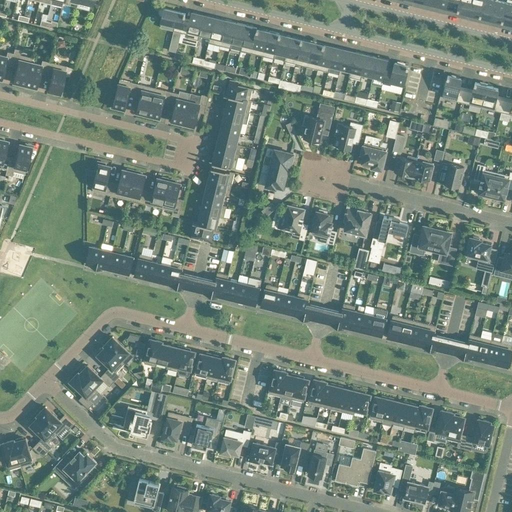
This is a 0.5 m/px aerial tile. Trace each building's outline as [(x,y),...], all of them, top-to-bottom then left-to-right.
[(437,0),(436,5),(440,6),(440,7),(445,8),(446,7),(447,7),(448,0),(437,0)] [(457,10),(458,10),(460,0),(448,0),(447,7),(451,8),(451,10),(457,11),(457,10)] [(471,0),(460,0),(458,10),(460,10),(459,12),(465,13),(465,12),(469,13),(471,0)] [(471,0),(469,13),(471,13),(470,14),(476,16),(476,14),(480,15),(483,0),(471,0)] [(483,0),(480,15),(482,16),(481,17),(487,18),(487,17),(491,18),(495,0),(483,0)] [(507,2),(497,0),(495,0),(491,18),(493,19),(492,20),(498,21),(498,20),(502,21),(507,2)] [(511,23),(511,0),(507,0),(507,2),(502,21),(504,21),(504,22),(509,24),(509,23),(511,23)] [(159,11),(159,12),(159,13),(160,14),(161,15),(162,15),(163,16),(162,21),(160,28),(173,31),(181,33),(187,34),(191,21),(190,21),(184,19),(186,13),(184,13),(164,8),(163,8),(162,8),(161,9),(160,9),(160,10),(159,11)] [(199,34),(204,16),(199,15),(199,13),(194,12),(194,13),(192,13),(190,21),(191,21),(187,34),(181,33),(178,42),(197,47),(200,34),(199,34)] [(210,37),(215,18),(210,17),(210,16),(205,15),(205,16),(204,16),(199,34),(200,34),(210,37)] [(210,37),(209,43),(220,46),(226,21),(221,20),(221,19),(216,18),(216,19),(215,18),(210,37)] [(46,22),(45,26),(56,29),(57,22),(51,21),(51,23),(46,22)] [(236,24),(226,21),(220,46),(230,48),(236,24)] [(241,51),(247,26),(236,24),(230,48),(241,51)] [(251,53),(257,29),(247,26),(241,51),(251,53)] [(251,53),(262,56),(268,32),(264,31),(265,29),(259,28),(259,29),(257,29),(251,53)] [(268,32),(262,56),(273,59),(279,34),(275,33),(276,32),(270,31),(270,32),(268,32)] [(284,61),(285,61),(291,37),(287,36),(287,35),(281,34),(281,35),(279,34),(273,59),(274,59),(274,58),(284,60),(284,61)] [(291,37),(285,61),(296,64),(302,40),(298,39),(298,38),(293,36),(292,37),(291,37)] [(296,64),(307,67),(313,42),(309,41),(309,40),(304,39),(303,40),(302,40),(296,64)] [(313,42),(307,67),(318,69),(324,45),(320,44),(320,43),(315,42),(314,43),(313,42)] [(334,48),(324,45),(318,69),(328,72),(334,48)] [(0,79),(1,79),(5,65),(10,66),(15,48),(14,48),(13,53),(7,52),(6,56),(0,54),(0,79)] [(17,85),(24,86),(31,57),(30,57),(20,55),(21,50),(15,48),(10,66),(16,67),(13,82),(17,83),(17,85)] [(334,48),(328,72),(339,75),(340,69),(345,50),(334,48)] [(345,50),(340,69),(350,71),(351,71),(355,53),(345,50)] [(350,71),(349,77),(360,80),(361,80),(362,74),(366,56),(362,54),(362,53),(357,52),(356,53),(355,53),(351,71),(350,71)] [(367,56),(366,56),(362,74),(373,77),(377,58),(373,57),(373,56),(368,55),(367,56)] [(39,73),(45,74),(48,62),(42,60),(41,65),(30,62),(31,57),(24,86),(31,88),(31,87),(36,88),(39,73)] [(382,59),(377,58),(373,77),(384,79),(383,82),(390,84),(393,70),(387,69),(389,61),(387,61),(388,59),(382,58),(382,59)] [(54,63),(48,62),(45,74),(51,76),(47,91),(53,92),(53,93),(60,95),(62,88),(61,88),(64,75),(69,77),(73,68),(66,66),(65,65),(65,66),(55,63),(54,63)] [(395,63),(393,70),(390,84),(403,87),(405,77),(407,77),(408,71),(407,71),(408,68),(408,66),(404,65),(404,64),(398,62),(398,63),(395,63)] [(442,98),(462,102),(465,89),(459,88),(461,79),(458,78),(458,77),(452,75),(452,77),(448,75),(447,78),(447,81),(445,80),(444,86),(445,86),(443,96),(442,98)] [(129,95),(135,96),(138,84),(132,82),(131,82),(121,79),(120,79),(115,101),(113,100),(111,108),(119,110),(119,108),(125,110),(129,95)] [(278,87),(289,90),(291,82),(280,80),(279,84),(278,87)] [(253,100),(250,100),(252,89),(253,90),(253,89),(238,85),(238,83),(230,81),(227,95),(253,101),(253,100)] [(291,82),(289,90),(300,93),(301,89),(302,85),(291,82)] [(465,89),(462,102),(481,107),(487,85),(486,85),(487,84),(481,82),(481,84),(477,83),(477,82),(475,82),(475,84),(473,91),(465,89)] [(144,85),(138,84),(135,96),(140,98),(137,113),(141,114),(141,115),(148,117),(155,87),(155,88),(144,85),(145,85),(144,85)] [(487,85),(481,107),(501,112),(505,99),(496,97),(498,88),(487,85)] [(156,88),(155,87),(148,117),(155,118),(155,117),(160,118),(163,103),(169,105),(172,92),(167,91),(167,90),(166,90),(155,88),(156,88)] [(176,124),(183,125),(189,101),(178,98),(179,94),(172,92),(169,105),(175,106),(172,121),(176,122),(176,124)] [(200,104),(189,101),(183,125),(190,127),(190,126),(195,127),(198,112),(205,113),(207,102),(209,96),(202,94),(200,104)] [(253,101),(227,95),(229,96),(226,107),(250,112),(249,112),(252,101),(253,101)] [(266,95),(264,103),(271,105),(273,97),(266,95)] [(356,96),(355,102),(366,105),(368,99),(356,96)] [(379,102),(368,99),(366,105),(377,108),(379,102)] [(511,100),(505,99),(501,112),(511,115),(511,114),(511,100)] [(392,102),(390,110),(398,111),(400,104),(398,103),(397,104),(395,103),(395,102),(392,102)] [(226,107),(224,118),(242,122),(242,123),(247,124),(246,124),(249,113),(250,113),(250,112),(226,107)] [(319,141),(321,134),(328,135),(333,113),(319,110),(317,117),(310,116),(305,115),(302,125),(306,126),(305,130),(306,131),(304,138),(312,139),(311,142),(318,144),(319,141)] [(224,118),(221,129),(239,133),(242,123),(242,122),(224,118)] [(396,138),(397,134),(400,122),(391,120),(387,136),(396,138)] [(344,147),(345,148),(351,147),(352,143),(358,144),(363,125),(351,121),(350,126),(338,123),(335,135),(338,135),(336,145),(337,146),(337,148),(343,150),(344,147)] [(297,133),(292,122),(286,124),(291,135),(297,133)] [(457,123),(455,130),(463,132),(464,126),(464,125),(457,123)] [(242,145),(237,144),(239,133),(221,129),(218,140),(242,146),(242,145)] [(405,136),(397,134),(396,138),(393,149),(401,151),(405,136)] [(470,136),(468,143),(477,145),(479,139),(470,136)] [(3,138),(0,137),(0,168),(1,169),(1,168),(6,170),(5,174),(10,157),(4,156),(7,141),(3,140),(3,138)] [(218,140),(216,151),(239,157),(239,156),(241,146),(242,146),(218,140)] [(386,148),(387,143),(381,142),(381,141),(380,146),(364,143),(361,154),(364,155),(362,162),(372,165),(372,168),(382,170),(387,148),(386,148)] [(10,157),(5,174),(12,176),(13,171),(24,174),(23,174),(24,175),(30,153),(31,153),(33,146),(25,144),(25,145),(19,144),(16,158),(10,157)] [(265,156),(263,164),(271,166),(287,170),(289,170),(290,169),(291,163),(293,154),(275,149),(273,158),(265,156)] [(434,159),(441,161),(444,151),(437,150),(434,159)] [(239,157),(216,151),(214,157),(213,156),(212,163),(236,169),(236,168),(238,157),(239,157)] [(412,178),(417,158),(408,156),(407,159),(398,157),(395,172),(405,175),(405,177),(412,178)] [(417,158),(412,178),(418,180),(419,178),(430,181),(434,164),(423,161),(423,163),(416,161),(417,158)] [(247,159),(245,166),(252,168),(254,161),(248,159),(247,159)] [(97,171),(86,168),(86,174),(96,176),(92,191),(93,191),(104,194),(110,195),(113,182),(108,181),(111,166),(105,165),(106,163),(98,162),(96,169),(98,169),(97,171)] [(464,167),(449,163),(444,184),(459,188),(464,167)] [(263,164),(261,173),(269,174),(266,186),(276,188),(276,186),(283,188),(287,172),(287,170),(271,166),(263,164)] [(483,196),(491,198),(497,173),(485,170),(486,166),(478,164),(474,179),(481,181),(480,183),(480,186),(481,186),(479,193),(484,194),(483,196)] [(235,172),(230,171),(211,167),(209,173),(210,173),(209,179),(232,184),(234,173),(235,173),(235,172)] [(128,200),(135,171),(128,169),(128,170),(123,169),(119,184),(113,182),(110,195),(116,197),(117,197),(127,199),(127,200),(128,200)] [(142,172),(135,171),(128,200),(138,202),(139,203),(139,202),(145,204),(148,191),(142,190),(146,175),(141,174),(142,172)] [(509,175),(497,173),(491,198),(499,200),(499,198),(504,199),(506,192),(507,193),(508,188),(511,188),(511,171),(510,172),(509,175)] [(148,191),(145,204),(151,205),(151,206),(152,206),(152,205),(162,208),(170,179),(163,177),(162,179),(158,178),(154,192),(148,191)] [(176,181),(170,179),(162,208),(163,208),(173,211),(172,215),(179,217),(183,200),(177,198),(181,183),(176,182),(176,181)] [(232,185),(232,184),(209,179),(206,190),(229,195),(232,185)] [(206,190),(203,201),(222,205),(224,194),(206,190)] [(203,201),(201,212),(219,216),(219,217),(224,218),(224,217),(226,207),(227,207),(227,206),(222,205),(203,201)] [(262,210),(266,216),(276,208),(272,203),(262,210)] [(286,214),(282,213),(279,227),(293,231),(292,237),(305,240),(308,224),(303,223),(304,218),(302,217),(304,209),(298,207),(297,205),(292,203),(291,205),(288,205),(286,214)] [(347,220),(345,230),(366,235),(371,213),(359,210),(359,211),(348,208),(345,219),(347,220)] [(333,215),(332,214),(327,213),(327,211),(320,209),(319,211),(317,211),(311,233),(328,238),(327,242),(334,244),(337,232),(331,230),(332,226),(331,226),(332,222),(331,222),(333,215)] [(216,228),(219,217),(219,216),(201,212),(198,223),(196,222),(195,223),(216,228)] [(372,247),(368,261),(379,263),(385,241),(386,241),(388,231),(406,235),(408,225),(398,222),(399,220),(384,216),(382,222),(377,221),(373,237),(371,247),(372,247)] [(195,223),(192,237),(210,241),(214,228),(216,228),(195,223)] [(433,250),(438,228),(432,226),(431,227),(424,226),(421,235),(414,233),(409,252),(424,255),(426,248),(433,250)] [(445,229),(438,228),(433,250),(440,251),(438,259),(446,261),(446,264),(453,265),(457,248),(448,246),(451,232),(445,231),(445,229)] [(473,238),(470,237),(470,239),(468,239),(466,246),(468,246),(466,256),(478,259),(476,268),(492,272),(498,250),(490,248),(491,244),(481,242),(482,240),(480,239),(480,237),(473,236),(473,238)] [(247,245),(245,250),(250,251),(256,253),(258,244),(248,241),(247,241),(247,245)] [(97,267),(101,249),(90,246),(86,263),(92,264),(91,266),(97,267)] [(262,254),(270,256),(272,249),(264,247),(262,254)] [(360,248),(355,266),(364,269),(369,250),(360,248)] [(108,268),(112,252),(101,249),(97,267),(102,269),(103,267),(108,268)] [(232,261),(234,251),(225,249),(223,259),(232,261)] [(118,272),(122,254),(112,252),(108,268),(113,269),(112,271),(118,272)] [(511,253),(506,253),(505,258),(498,256),(494,274),(511,278),(511,253)] [(122,254),(118,272),(123,274),(124,272),(129,273),(133,257),(122,254)] [(140,254),(135,275),(141,276),(140,278),(146,279),(150,261),(151,261),(152,256),(142,254),(140,254)] [(150,261),(146,279),(151,281),(152,279),(157,280),(161,264),(151,261),(150,261)] [(172,266),(168,283),(173,284),(172,286),(178,287),(180,278),(182,272),(184,264),(183,264),(172,261),(171,266),(172,266)] [(161,264),(157,280),(168,283),(172,266),(171,266),(161,264)] [(392,265),(391,273),(399,275),(401,267),(392,265)] [(180,278),(178,287),(183,289),(184,287),(188,288),(195,290),(199,276),(192,274),(183,272),(182,272),(180,278)] [(218,295),(223,296),(227,280),(228,275),(218,272),(217,272),(215,280),(214,286),(212,295),(217,297),(218,295)] [(206,294),(212,295),(214,286),(215,280),(214,280),(199,276),(195,290),(207,292),(206,294)] [(388,286),(390,277),(384,276),(382,284),(388,286)] [(248,285),(244,303),(250,305),(250,303),(255,304),(261,280),(250,277),(248,285)] [(227,280),(223,296),(234,299),(238,282),(227,280)] [(238,302),(244,303),(248,285),(238,282),(234,299),(239,300),(238,302)] [(266,284),(261,306),(267,307),(266,309),(272,310),(277,292),(278,287),(266,284)] [(432,296),(433,290),(423,288),(422,293),(432,296)] [(277,292),(272,310),(278,312),(278,310),(283,311),(287,294),(277,292)] [(298,297),(294,314),(299,315),(298,317),(304,318),(306,308),(307,308),(308,303),(310,295),(309,295),(299,292),(297,297),(298,297)] [(287,294),(283,311),(294,314),(298,297),(287,294)] [(489,304),(478,301),(477,307),(488,310),(489,304)] [(306,308),(304,318),(310,319),(310,318),(322,320),(325,307),(319,305),(308,303),(307,308),(306,308)] [(344,326),(349,327),(353,311),(354,306),(344,303),(342,311),(340,317),(341,317),(338,326),(344,328),(344,326)] [(511,305),(508,305),(504,304),(500,303),(499,306),(499,308),(509,311),(511,305)] [(499,308),(499,306),(489,304),(488,310),(498,312),(499,308)] [(332,325),(338,326),(341,317),(340,317),(342,311),(340,311),(325,307),(322,320),(333,323),(332,325)] [(377,308),(375,316),(370,334),(376,336),(376,334),(382,335),(386,318),(388,311),(377,308)] [(353,311),(349,327),(360,330),(364,313),(354,311),(353,311)] [(364,333),(370,334),(375,316),(364,313),(360,330),(365,331),(364,333)] [(393,340),(398,341),(404,318),(393,315),(388,337),(393,338),(393,340)] [(404,318),(398,341),(404,343),(404,341),(409,342),(415,321),(404,318)] [(425,323),(415,321),(409,342),(420,345),(425,323)] [(425,348),(430,349),(433,339),(434,334),(436,326),(425,323),(420,345),(425,346),(425,348)] [(481,337),(476,358),(486,361),(491,339),(493,332),(482,330),(481,337)] [(441,350),(448,351),(451,338),(445,336),(436,334),(434,334),(433,339),(430,349),(436,350),(437,349),(441,350)] [(467,348),(464,357),(470,359),(470,357),(475,358),(481,337),(470,334),(468,342),(467,348)] [(113,336),(104,345),(106,347),(120,361),(121,360),(129,352),(113,336)] [(162,341),(155,340),(152,339),(150,338),(150,339),(150,340),(144,363),(156,366),(157,361),(162,343),(162,341)] [(468,342),(467,341),(460,340),(458,339),(457,339),(451,338),(448,351),(455,353),(459,354),(459,356),(464,357),(467,348),(468,342)] [(491,364),(496,365),(502,342),(491,339),(486,361),(491,362),(491,364)] [(146,344),(139,342),(136,355),(143,356),(146,344)] [(511,344),(502,342),(496,365),(502,366),(503,365),(508,366),(511,350),(511,349),(511,344)] [(172,346),(162,343),(157,361),(168,364),(172,346)] [(172,346),(168,364),(166,368),(178,371),(184,347),(178,345),(177,347),(172,346)] [(99,353),(98,355),(110,367),(105,372),(115,381),(119,377),(120,376),(116,372),(124,364),(121,360),(120,361),(106,347),(104,348),(103,346),(98,352),(99,353)] [(184,347),(178,371),(178,374),(189,376),(191,369),(195,351),(190,350),(190,349),(184,347)] [(207,378),(213,354),(206,352),(206,354),(201,353),(195,375),(207,378)] [(219,356),(213,354),(207,378),(217,381),(223,358),(219,357),(219,356)] [(235,361),(235,360),(235,359),(234,359),(231,358),(223,356),(223,358),(217,381),(229,384),(235,361)] [(81,372),(80,373),(95,387),(102,379),(110,386),(115,381),(105,372),(100,377),(88,365),(86,367),(85,365),(80,371),(81,372)] [(275,369),(275,370),(275,371),(269,394),(280,396),(286,372),(280,370),(277,369),(275,369)] [(98,391),(95,387),(80,373),(79,372),(70,381),(84,394),(79,399),(88,408),(94,403),(90,399),(98,391)] [(280,396),(292,399),(298,375),(291,373),(291,375),(287,374),(287,372),(286,372),(280,396)] [(304,376),(298,375),(292,399),(303,402),(309,379),(304,378),(304,376)] [(326,381),(320,380),(316,379),(315,379),(314,380),(309,403),(320,406),(326,381)] [(320,406),(331,409),(337,384),(331,383),(331,384),(326,383),(327,381),(326,381),(320,406)] [(343,386),(337,384),(331,409),(342,411),(348,389),(343,388),(343,386)] [(353,390),(348,389),(342,411),(353,414),(359,390),(353,388),(353,390)] [(366,391),(359,390),(353,414),(354,414),(355,410),(366,412),(370,394),(365,393),(366,391)] [(168,394),(161,392),(156,391),(153,405),(164,408),(168,394)] [(370,418),(382,421),(383,416),(388,397),(382,395),(381,397),(376,396),(370,418)] [(95,404),(99,408),(107,402),(103,397),(95,404)] [(388,397),(383,416),(394,419),(398,401),(394,400),(394,398),(388,397)] [(392,424),(404,427),(410,402),(404,401),(403,402),(398,401),(394,419),(392,424)] [(416,404),(410,402),(404,427),(415,429),(420,406),(416,405),(416,404)] [(432,409),(432,408),(433,407),(431,407),(428,406),(421,404),(420,406),(415,429),(427,432),(432,409)] [(37,415),(38,417),(57,434),(65,425),(69,429),(74,424),(64,414),(60,420),(46,406),(37,415)] [(151,422),(152,418),(150,418),(151,414),(147,413),(147,410),(136,408),(134,418),(130,417),(130,419),(126,418),(127,416),(126,416),(123,426),(114,423),(113,427),(123,429),(138,433),(138,435),(147,437),(149,430),(150,431),(152,422),(151,422)] [(437,432),(448,434),(453,412),(442,410),(437,428),(430,426),(427,439),(434,441),(437,432)] [(163,430),(165,430),(163,438),(172,440),(172,438),(177,439),(179,431),(182,432),(189,434),(193,418),(169,412),(167,422),(165,421),(163,430)] [(453,412),(448,434),(447,439),(458,442),(457,447),(464,448),(467,435),(461,434),(465,417),(462,416),(463,415),(455,413),(455,415),(453,414),(454,413),(453,412)] [(39,441),(38,442),(48,451),(53,446),(49,442),(57,434),(38,417),(37,418),(36,416),(31,422),(32,423),(30,425),(43,437),(39,441)] [(259,427),(261,417),(256,416),(253,425),(259,427)] [(196,427),(192,445),(206,448),(207,443),(210,444),(211,442),(218,443),(223,421),(207,417),(205,425),(197,423),(196,427)] [(474,437),(467,435),(464,448),(471,450),(471,449),(474,440),(489,444),(490,442),(491,442),(493,436),(491,435),(494,424),(490,424),(491,422),(478,419),(474,437)] [(241,445),(248,446),(252,432),(244,430),(243,433),(226,429),(221,452),(222,452),(222,454),(229,456),(229,454),(231,454),(231,452),(239,454),(241,445)] [(16,441),(15,441),(22,466),(33,463),(26,438),(24,439),(23,437),(16,439),(16,441)] [(341,437),(339,444),(353,448),(355,440),(341,437)] [(22,466),(15,441),(14,440),(2,443),(10,469),(21,466),(22,466)] [(250,459),(259,461),(260,460),(272,463),(273,457),(278,458),(282,442),(277,441),(275,447),(254,442),(250,459)] [(299,461),(306,463),(310,443),(301,441),(300,446),(287,443),(281,465),(286,467),(286,468),(295,470),(296,463),(299,461)] [(48,451),(38,442),(33,447),(43,456),(48,451)] [(360,481),(368,483),(376,451),(364,448),(361,459),(353,457),(350,466),(339,463),(335,480),(359,486),(360,481)] [(308,473),(322,477),(325,464),(331,465),(334,454),(315,449),(308,473)] [(66,454),(59,462),(80,483),(88,474),(86,473),(88,471),(87,471),(96,462),(87,453),(85,456),(80,451),(75,456),(75,455),(71,459),(66,454)] [(400,489),(406,491),(405,497),(413,499),(413,501),(422,503),(423,501),(425,502),(428,486),(409,481),(413,465),(406,464),(400,489)] [(380,468),(375,489),(384,492),(384,490),(391,492),(393,480),(399,481),(402,469),(391,467),(390,471),(380,468)] [(485,472),(473,469),(470,478),(472,478),(469,490),(465,489),(466,487),(458,486),(458,487),(457,487),(456,488),(444,485),(443,488),(442,488),(440,494),(442,495),(439,504),(452,507),(451,508),(459,510),(458,511),(460,511),(465,511),(466,511),(468,511),(470,504),(472,499),(471,499),(474,489),(481,491),(485,472)] [(135,496),(135,499),(153,504),(154,504),(153,509),(160,511),(164,493),(158,491),(160,483),(158,483),(140,478),(135,496)] [(173,487),(171,495),(170,496),(171,497),(168,509),(181,511),(183,511),(184,510),(190,511),(199,511),(203,498),(188,494),(189,490),(185,489),(185,487),(178,486),(177,488),(173,487)] [(211,493),(207,510),(216,511),(215,511),(235,511),(236,508),(229,507),(231,501),(220,498),(220,495),(211,493)] [(31,498),(30,504),(40,507),(42,501),(31,498)]
